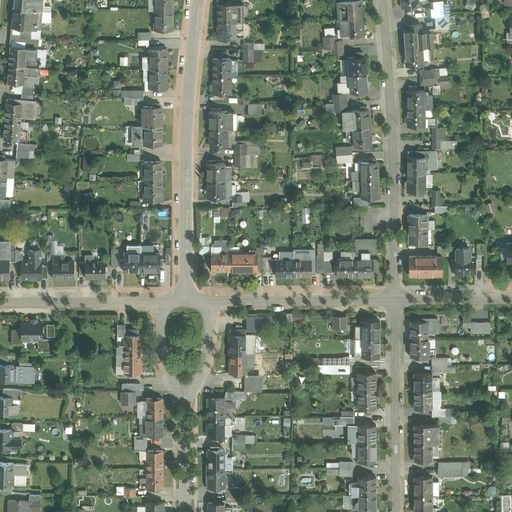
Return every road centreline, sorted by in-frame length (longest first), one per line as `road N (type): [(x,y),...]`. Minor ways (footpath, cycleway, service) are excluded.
road 1 (residential): [(383,0),(397,301)]
road 2 (residential): [(198,0),(187,97),(185,297)]
road 3 (residential): [(397,301),(395,511)]
road 4 (residential): [(208,301),(397,301)]
road 5 (residential): [(0,300),(162,301)]
